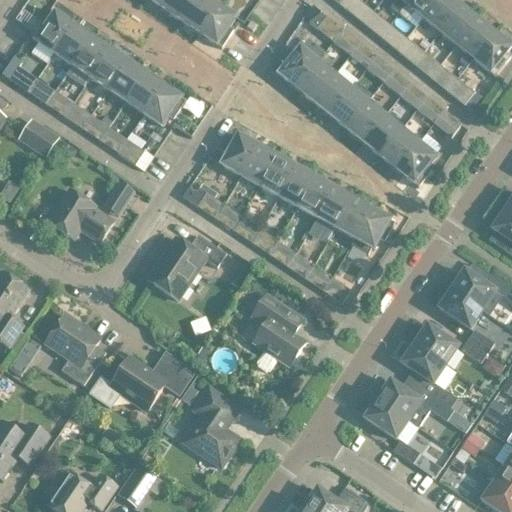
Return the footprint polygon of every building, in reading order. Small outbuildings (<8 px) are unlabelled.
[(143,0),(160,11),(167,0),(143,0)] [(178,24),(194,0),(167,0),(160,11),(178,24)] [(196,36),(215,7),(204,0),(194,0),(178,24),(196,36)] [(362,7),(354,0),(344,13),(345,12),(350,16),(362,7)] [(404,8),(409,0),(392,0),(386,8),(396,16),(403,7),(404,8)] [(421,21),(437,0),(409,0),(404,8),(403,7),(396,16),(405,23),(412,14),(421,21)] [(437,35),(459,8),(448,0),(437,0),(421,21),(437,35)] [(215,7),(196,36),(219,51),(220,50),(231,33),(227,30),(234,20),(215,7)] [(459,8),(437,35),(454,48),(476,22),(459,8)] [(40,34),(33,44),(52,56),(71,28),(48,12),(47,14),(36,31),(40,34)] [(379,20),(371,14),(360,26),(361,27),(362,26),(366,29),(379,20)] [(314,31),(324,19),(324,18),(323,19),(319,16),(306,25),(314,31)] [(323,20),(324,19),(314,31),(322,38),(328,24),(323,20)] [(476,22),(454,48),(461,54),(455,62),(465,70),(471,62),(492,36),(476,22)] [(395,34),(387,27),(377,40),(378,39),(383,43),(395,34)] [(71,28),(52,56),(70,69),(89,40),(71,28)] [(341,32),(330,45),(338,51),(345,37),(340,34),(341,32)] [(492,36),(471,62),(492,79),(509,60),(504,56),(510,50),(492,36)] [(82,88),(88,81),(107,52),(89,40),(70,69),(64,76),(82,88)] [(412,47),(404,41),(394,54),(395,53),(400,56),(412,47)] [(357,46),(347,58),(355,65),(362,51),(357,47),(358,46),(357,46)] [(294,91),(315,64),(298,50),(290,60),(286,57),(273,73),(272,74),(294,91)] [(107,52),(88,81),(105,93),(125,64),(107,52)] [(429,61),(421,55),(411,67),(412,66),(417,70),(429,61)] [(374,59),(364,72),(372,78),(378,64),(374,61),(375,60),(374,59)] [(3,64),(0,70),(0,74),(18,83),(22,73),(3,64)] [(125,64),(105,93),(123,105),(143,76),(125,64)] [(315,64),(294,91),(310,105),(332,78),(315,64)] [(446,75),(438,68),(428,81),(429,80),(434,84),(446,75)] [(391,73),(381,85),(389,92),(395,78),(391,74),(392,73),(391,73)] [(143,76),(123,105),(141,117),(160,88),(143,76)] [(26,94),(25,95),(26,96),(35,82),(26,77),(21,91),(26,94)] [(332,78),(310,105),(327,118),(349,92),(332,78)] [(463,88),(455,82),(444,94),(445,95),(446,93),(450,97),(462,89),(463,88)] [(408,86),(398,99),(406,106),(412,92),(407,88),(408,87),(408,86)] [(160,88),(141,117),(160,129),(167,119),(171,122),(182,105),(183,105),(184,104),(160,88)] [(44,106),(43,107),(44,108),(53,94),(44,89),(39,103),(44,106)] [(349,92),(327,118),(344,132),(366,105),(349,92)] [(425,100),(414,113),(422,119),(429,105),(424,102),(425,100)] [(62,118),(61,120),(62,120),(71,107),(62,101),(57,115),(62,118)] [(366,105),(344,132),(361,146),(382,119),(366,105)] [(80,130),(79,132),(80,132),(89,119),(80,113),(75,127),(80,130)] [(441,113),(431,126),(439,133),(445,119),(441,115),(442,114),(441,113)] [(378,159),(399,132),(382,119),(361,146),(378,159)] [(28,123),(16,141),(43,159),(55,141),(28,123)] [(98,142),(97,144),(107,131),(98,125),(93,139),(98,142)] [(399,132),(378,159),(394,173),(416,146),(399,132)] [(238,179),(255,149),(231,135),(230,136),(220,154),(225,157),(219,168),(238,179)] [(115,155),(115,156),(124,143),(116,137),(111,151),(115,155)] [(416,146),(394,173),(416,190),(417,189),(429,173),(425,170),(433,160),(416,146)] [(133,167),(133,168),(142,155),(134,149),(133,149),(129,163),(133,167)] [(257,189),(274,159),(255,149),(238,179),(257,189)] [(276,200),(293,170),(274,159),(257,189),(276,200)] [(295,210),(312,180),(293,170),(276,200),(295,210)] [(202,179),(197,189),(211,197),(216,187),(202,179)] [(177,180),(170,192),(182,199),(189,187),(177,180)] [(314,220),(331,191),(312,180),(295,210),(314,220)] [(333,231),(349,201),(331,191),(314,220),(333,231)] [(98,246),(112,225),(92,212),(93,210),(67,193),(46,226),(71,243),(79,231),(86,236),(84,237),(98,246)] [(212,202),(203,196),(194,209),(195,210),(196,209),(200,212),(212,202)] [(511,199),(503,213),(511,219),(511,199)] [(352,241),(368,211),(349,201),(333,231),(352,241)] [(230,214),(221,208),(212,222),(213,222),(214,221),(218,224),(230,214)] [(393,225),(368,211),(352,241),(352,242),(349,248),(366,258),(369,251),(371,252),(377,241),(382,244),(392,226),(393,225)] [(511,219),(503,213),(490,232),(508,244),(502,254),(511,260),(511,219)] [(248,226),(239,220),(230,234),(231,234),(232,233),(236,236),(248,226)] [(266,238),(258,232),(248,246),(249,246),(250,245),(255,248),(266,238)] [(165,258),(147,284),(175,304),(203,263),(215,271),(224,257),(195,238),(187,251),(173,241),(163,257),(165,258)] [(284,250),(276,244),(266,258),(267,259),(268,257),(273,260),(284,250)] [(302,262),(294,257),(284,270),(285,271),(286,269),(291,273),(302,262)] [(320,275),(312,269),(302,282),(303,283),(304,282),(309,285),(320,275)] [(449,292),(481,313),(487,317),(499,300),(511,308),(511,293),(487,276),(480,286),(462,274),(449,292)] [(0,346),(6,350),(20,329),(8,320),(26,293),(0,275),(0,346)] [(338,287),(330,281),(321,294),(321,295),(322,294),(327,297),(338,287)] [(481,313),(449,292),(437,311),(468,332),(481,313)] [(304,325),(264,298),(250,320),(263,329),(251,346),(263,354),(255,365),(256,370),(263,375),(268,374),(275,362),(287,370),(304,345),(295,339),(304,325)] [(93,349),(98,342),(63,318),(43,347),(67,363),(59,374),(81,389),(104,356),(93,349)] [(412,348),(443,369),(456,350),(425,329),(412,348)] [(472,333),(465,343),(485,357),(492,347),(472,333)] [(485,357),(465,343),(458,353),(478,367),(485,357)] [(443,369),(412,348),(400,367),(431,388),(443,369)] [(105,412),(117,395),(145,414),(163,388),(177,398),(192,376),(164,357),(150,377),(127,361),(110,386),(97,378),(83,396),(105,412)] [(27,366),(15,358),(7,371),(18,379),(27,366)] [(507,378),(511,366),(500,362),(495,373),(507,378)] [(375,403),(406,424),(416,431),(428,413),(422,409),(418,406),(419,405),(388,384),(375,403)] [(448,412),(455,402),(435,388),(428,399),(448,412)] [(181,446),(219,472),(238,443),(222,432),(225,427),(226,428),(238,412),(207,391),(191,414),(199,419),(181,446)] [(448,412),(428,399),(422,409),(428,413),(445,424),(452,414),(448,412)] [(406,424),(375,403),(362,422),(394,443),(406,424)] [(491,403),(486,410),(499,418),(504,411),(491,403)] [(499,418),(486,410),(482,417),(494,425),(499,418)] [(0,481),(15,459),(28,468),(47,440),(26,426),(18,438),(0,425),(0,481)] [(439,446),(451,454),(460,442),(454,438),(444,439),(439,446)] [(398,444),(391,454),(411,467),(418,457),(398,444)] [(451,454),(439,446),(435,453),(437,463),(443,467),(451,454)] [(511,454),(502,469),(511,476),(511,454)] [(411,467),(411,468),(419,473),(426,462),(418,457),(411,467)] [(465,469),(452,461),(448,467),(460,475),(465,469)] [(135,466),(113,497),(133,511),(154,479),(135,466)] [(511,476),(502,469),(490,486),(511,500),(511,476)] [(46,509),(50,511),(80,511),(85,505),(96,511),(99,511),(115,489),(101,480),(93,492),(68,476),(46,509)] [(511,511),(511,500),(490,486),(479,504),(490,511),(511,511)] [(301,511),(358,511),(363,505),(342,491),(333,504),(315,492),(312,496),(309,494),(301,506),(304,508),(301,511)]
